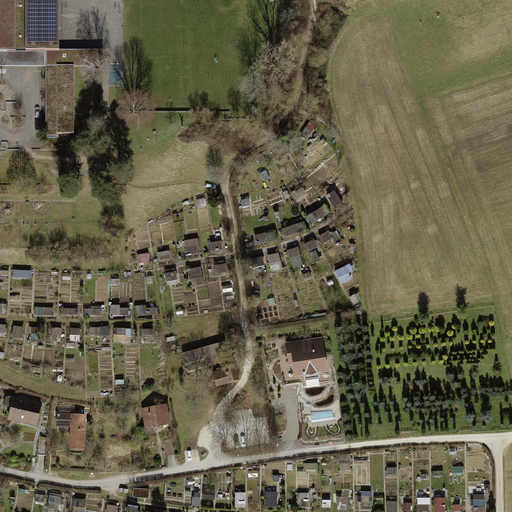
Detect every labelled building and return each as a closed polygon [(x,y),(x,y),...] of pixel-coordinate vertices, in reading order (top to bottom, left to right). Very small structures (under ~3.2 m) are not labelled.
[(0,0),(0,52),(7,53),(7,51),(16,51),(16,50),(21,50),(21,0),(0,0)] [(21,0),(21,50),(26,50),(26,51),(47,51),(59,51),(59,0),(21,0)] [(0,66),(46,66),(47,66),(47,61),(45,61),(45,55),(47,55),(47,51),(26,51),(26,50),(21,50),(16,50),(16,51),(7,51),(7,53),(0,52),(0,66)] [(59,51),(47,51),(47,55),(45,55),(45,61),(47,61),(47,66),(46,66),(47,130),(46,130),(46,137),(59,136),(59,134),(75,133),(74,66),(70,66),(70,61),(73,61),(72,55),(70,55),(70,51),(59,51)] [(343,205),(337,192),(331,195),(337,208),(343,205)] [(314,224),(331,211),(326,205),(309,218),(314,224)] [(306,221),(288,227),(292,236),(309,229),(306,221)] [(259,244),(278,241),(276,231),(258,234),(259,244)] [(188,255),(202,254),(200,238),(186,240),(188,255)] [(291,248),(294,268),(305,267),(302,247),(291,248)] [(271,263),(283,261),(281,252),(269,255),(271,263)] [(228,263),(217,265),(218,274),(230,272),(228,263)] [(344,284),(355,279),(348,265),(337,270),(344,284)] [(195,286),(207,283),(203,266),(190,269),(195,286)] [(158,316),(158,307),(138,306),(138,316),(158,316)] [(118,328),(118,341),(132,341),(133,328),(118,328)] [(317,336),(280,342),(285,376),(322,371),(317,336)] [(224,341),(195,352),(202,372),(231,362),(224,341)] [(43,405),(14,399),(9,422),(38,429),(43,405)] [(10,417),(12,406),(5,405),(3,416),(10,417)] [(183,406),(144,409),(146,435),(185,432),(183,406)] [(98,412),(64,411),(63,429),(85,430),(84,459),(96,460),(98,412)] [(167,454),(176,455),(176,443),(168,442),(167,454)] [(152,497),(152,488),(136,488),(136,497),(152,497)] [(351,507),(350,490),(345,491),(345,497),(341,497),(341,508),(351,507)] [(268,507),(280,507),(280,491),(267,492),(268,507)] [(249,492),(239,493),(239,507),(249,507),(249,492)] [(300,493),(300,506),(311,506),(312,493),(300,493)] [(54,494),(51,505),(62,508),(65,497),(54,494)] [(487,511),(488,494),(475,494),(475,511),(487,511)] [(363,510),(375,510),(375,497),(364,496),(363,510)] [(448,511),(449,497),(436,497),(436,511),(448,511)] [(431,511),(431,499),(420,499),(420,511),(431,511)] [(399,511),(399,502),(390,502),(390,511),(399,511)]
